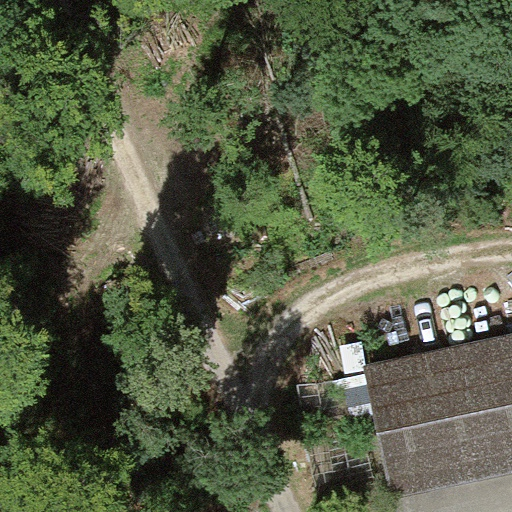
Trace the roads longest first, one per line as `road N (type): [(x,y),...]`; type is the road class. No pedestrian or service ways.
road 1 (track): [(71,0),(150,172),(284,511)]
road 2 (track): [(150,172),(511,56)]
road 3 (track): [(219,339),(327,282),(511,256)]
